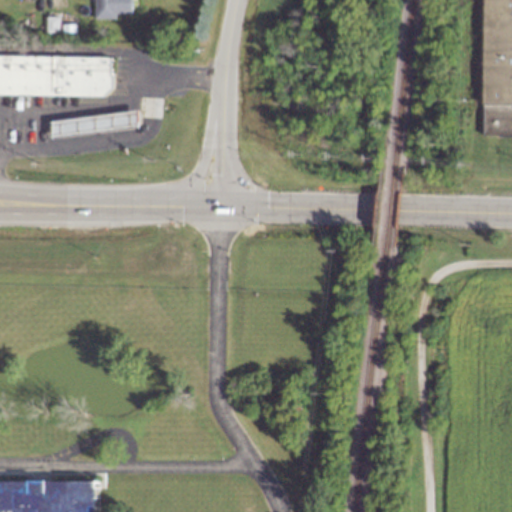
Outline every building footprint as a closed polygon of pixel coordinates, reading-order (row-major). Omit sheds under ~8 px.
[(95,0),(95,18),(117,19),(117,13),(133,14),(132,0),(95,0)] [(511,0),(484,0),(483,135),(511,135),(511,0)] [(60,32),(59,17),(48,17),(48,32),(60,32)] [(0,55),(113,57),(112,87),(104,96),(0,94),(0,55)] [(139,110),(53,121),(53,138),(140,127),(139,110)]
